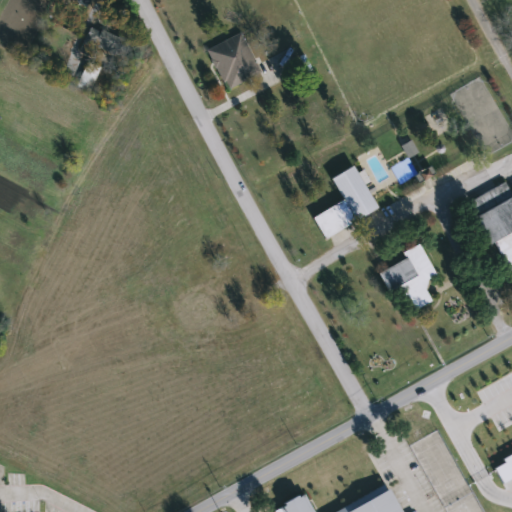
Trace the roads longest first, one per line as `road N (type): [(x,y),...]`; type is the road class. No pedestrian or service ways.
road 1 (tertiary): [(140,0),(370,419)]
road 2 (tertiary): [(201,511),(511,340)]
road 3 (residential): [(292,281),(511,160)]
road 4 (residential): [(434,203),(510,342)]
